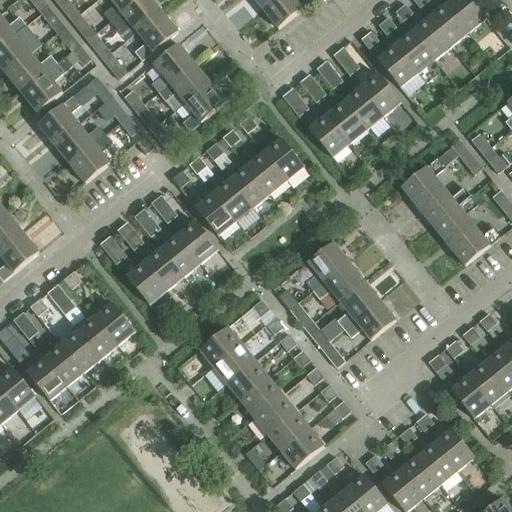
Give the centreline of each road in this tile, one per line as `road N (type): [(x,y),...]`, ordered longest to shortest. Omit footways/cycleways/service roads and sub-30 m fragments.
road 1 (residential): [(0,304),(158,173)]
road 2 (residential): [(364,397),(511,278)]
road 3 (unknown): [(364,397),(253,291)]
road 4 (residential): [(279,82),(381,0)]
